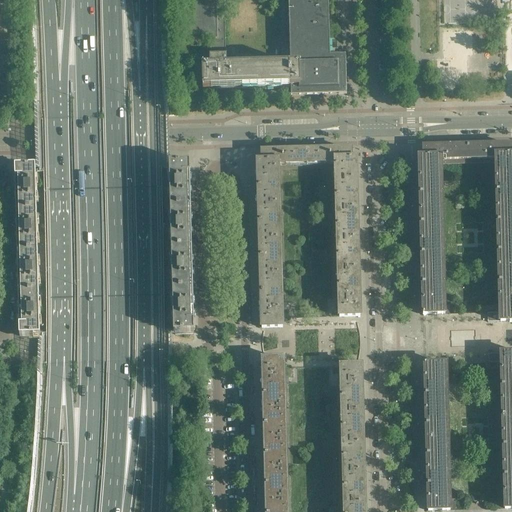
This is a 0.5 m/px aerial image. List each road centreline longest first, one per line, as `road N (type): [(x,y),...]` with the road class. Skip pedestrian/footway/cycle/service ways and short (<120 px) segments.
road 1 (motorway): [(112,511),(119,364),(111,0)]
road 2 (motorway): [(83,0),(92,367),(84,496)]
road 3 (motorway): [(152,445),(146,15)]
road 4 (residential): [(384,511),(375,126)]
road 5 (unclassified): [(35,137),(375,126)]
road 6 (motorway): [(143,368),(139,90)]
road 7 (motorway): [(56,81),(60,358)]
road 8 (residential): [(244,321),(201,321),(199,188),(219,168)]
road 9 (residential): [(248,511),(244,321)]
road 10 (residential): [(0,173),(10,330),(0,345)]
road 11 (residential): [(244,321),(239,185),(219,168)]
road 12 (motorway): [(60,358),(45,511)]
road 13 (motorway): [(115,511),(136,436),(143,368)]
road 14 (motorway): [(60,358),(84,496)]
road 15 (unclassified): [(375,126),(511,122)]
road 16 (residential): [(375,126),(371,0)]
